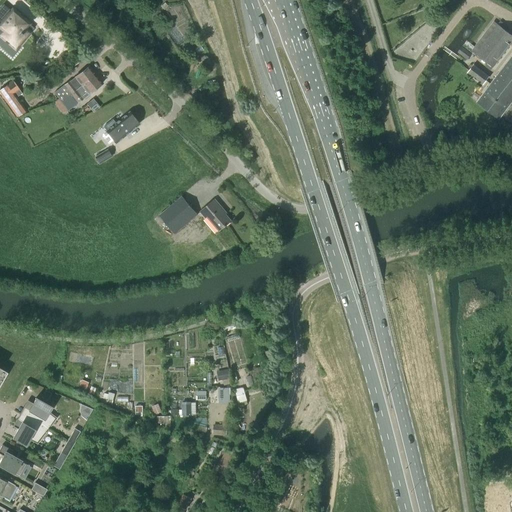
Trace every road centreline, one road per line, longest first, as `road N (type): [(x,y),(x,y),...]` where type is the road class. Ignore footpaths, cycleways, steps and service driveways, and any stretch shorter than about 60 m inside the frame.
road 1 (primary): [(249,0),(347,291),(407,511)]
road 2 (primary): [(427,511),(342,180),(279,0)]
road 3 (unclassified): [(246,511),(300,370),(294,307),(304,289),(387,256),(511,236)]
road 4 (residential): [(314,212),(269,199),(129,55),(57,0)]
road 5 (unclassified): [(435,166),(406,91),(478,0)]
road 6 (residential): [(314,212),(435,166)]
